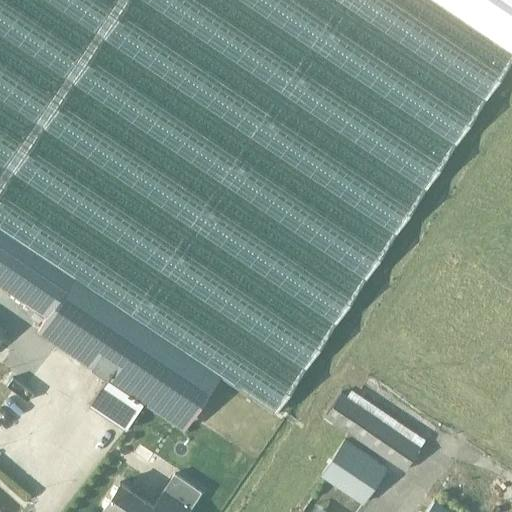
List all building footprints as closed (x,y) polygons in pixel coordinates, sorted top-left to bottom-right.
[(511,0),(0,0),(0,287),(34,311),(30,316),(39,322),(42,317),(45,319),(37,331),(54,342),(86,364),(91,367),(73,394),(110,419),(128,392),(152,409),(159,399),(174,409),(203,365),(274,413),(511,59),(511,0)] [(403,471),(420,446),(340,392),(324,417),(403,471)] [(362,503),(386,468),(344,440),(320,475),(362,503)] [(104,505),(113,511),(186,511),(201,492),(174,474),(153,505),(119,482),(104,505)] [(452,511),(434,500),(425,511),(452,511)]
